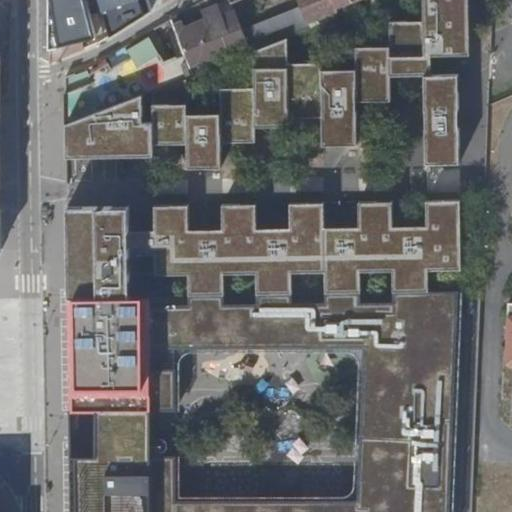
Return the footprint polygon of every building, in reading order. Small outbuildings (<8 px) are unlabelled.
[(87,0),(49,0),(50,42),(49,63),(83,49),(81,39),(96,36),(87,0)] [(147,0),(101,0),(110,35),(150,9),(147,0)] [(296,0),(299,6),(304,19),(335,7),(331,0),(296,0)] [(431,0),(431,54),(468,55),(468,0),(431,0)] [(184,53),(188,66),(245,45),(248,52),(254,49),(288,36),(307,28),(304,19),(299,6),(238,30),(231,12),(219,16),(215,6),(202,12),(206,23),(183,32),(179,20),(173,23),(184,53)] [(357,99),(390,99),(390,55),(424,54),(424,20),(391,20),(390,45),(357,45),(357,99)] [(288,36),(254,49),(254,85),(288,85),(288,115),(324,115),(324,109),(322,109),(322,85),(324,85),(324,68),(322,68),(322,61),(288,61),(288,36)] [(74,70),(65,73),(66,120),(141,92),(152,88),(174,80),(186,76),(191,74),(188,66),(184,53),(175,56),(163,61),(149,37),(127,49),(130,55),(111,66),(107,60),(87,70),(88,72),(77,77),(74,70)] [(424,74),(424,109),(458,110),(458,74),(424,74)] [(152,121),(152,143),(188,142),(188,132),(187,132),(186,76),(174,80),(152,88),(153,121),(152,121)] [(201,136),(200,163),(220,163),(220,139),(254,139),(254,113),(257,113),(257,106),(254,106),(254,85),(220,85),(220,129),(198,130),(198,136),(201,136)] [(66,120),(66,155),(142,154),(141,92),(66,120)] [(337,108),(337,143),(357,143),(357,108),(337,108)] [(424,127),(424,162),(458,163),(458,127),(424,127)] [(425,166),(425,193),(458,192),(457,166),(425,166)] [(153,206),(154,275),(187,274),(187,289),(223,289),(223,273),(253,273),(253,288),(289,287),(289,272),(321,271),(322,287),(357,286),(357,271),(389,270),(389,285),(425,285),(425,269),(458,269),(456,200),(424,201),(425,226),(433,225),(433,245),(391,245),(390,201),(357,202),(358,246),(323,246),(322,203),(288,203),(289,247),(255,248),(254,204),(220,205),(221,249),(188,250),(187,206),(153,206)] [(67,206),(68,296),(130,296),(128,205),(67,206)] [(254,293),(254,302),(223,302),(223,294),(130,296),(68,296),(70,414),(97,412),(94,458),(71,459),(72,511),(449,511),(458,290),(389,291),(389,300),(357,301),(357,291),(322,292),(322,300),(289,301),(289,293),(254,293)]
